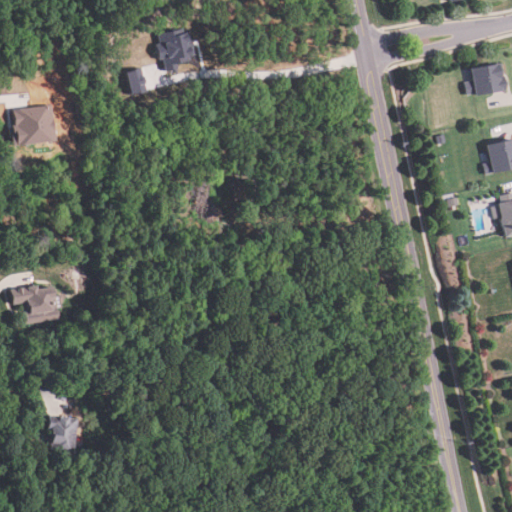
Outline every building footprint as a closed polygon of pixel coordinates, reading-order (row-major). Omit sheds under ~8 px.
[(157,67),(156,56),(151,57),(150,43),(153,43),(152,33),(180,30),(181,40),(187,40),(188,53),(183,53),(183,60),(176,61),(177,65),(157,67)] [(466,95),(464,83),(473,81),(471,69),(503,63),(508,91),(477,97),(476,94),(466,95)] [(117,68),(121,91),(141,87),(137,65),(117,68)] [(275,114),(279,134),(250,140),(249,136),(241,138),(238,122),(246,120),(243,107),(288,98),(291,111),(275,114)] [(56,141),(18,146),(13,112),(52,106),(56,141)] [(436,144),(435,137),(443,135),(444,142),(436,144)] [(511,169),(485,175),(482,164),(490,163),(487,146),(511,140),(511,169)] [(447,207),(446,200),(457,199),(457,206),(447,207)] [(492,208),(499,206),(499,205),(511,202),(511,236),(507,238),(503,217),(494,219),(492,208)] [(58,320),(23,327),(21,316),(24,315),(24,311),(27,311),(26,304),(12,307),(10,291),(23,289),(24,293),(28,292),(27,288),(37,286),(38,289),(53,286),(54,290),(56,290),(61,315),(57,316),(58,320)] [(74,454),(47,451),(50,430),(46,430),(48,416),(78,419),(76,436),(73,435),(72,444),(75,444),(74,454)] [(139,466),(129,465),(131,456),(141,458),(139,466)]
